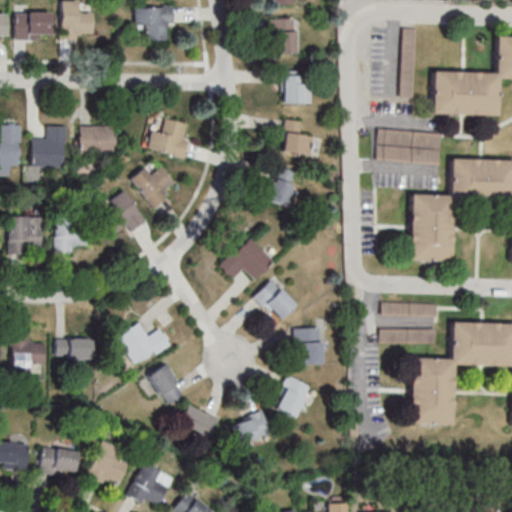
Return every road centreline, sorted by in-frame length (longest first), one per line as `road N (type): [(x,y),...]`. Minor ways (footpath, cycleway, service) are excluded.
road 1 (residential): [(0,296),(92,297),(165,261),(203,221),(232,150),(220,0)]
road 2 (residential): [(511,16),(384,11),(361,23),(353,37),(351,121),(357,272)]
road 3 (residential): [(0,80),(230,82)]
road 4 (residential): [(511,288),(378,283),(357,272)]
